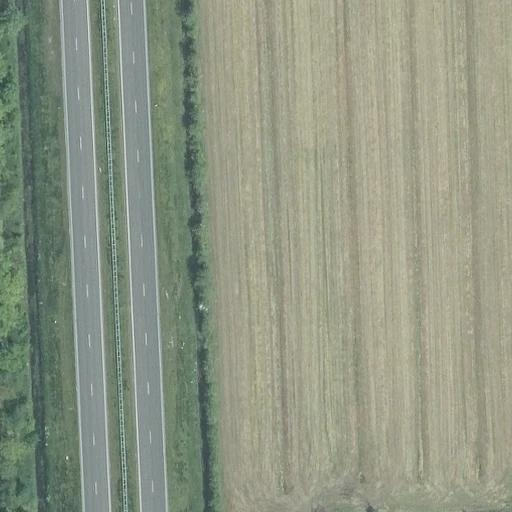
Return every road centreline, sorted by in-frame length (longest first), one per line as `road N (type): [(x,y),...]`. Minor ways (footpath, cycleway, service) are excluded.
road 1 (trunk): [(73,0),(96,511)]
road 2 (trunk): [(152,511),(130,0)]
